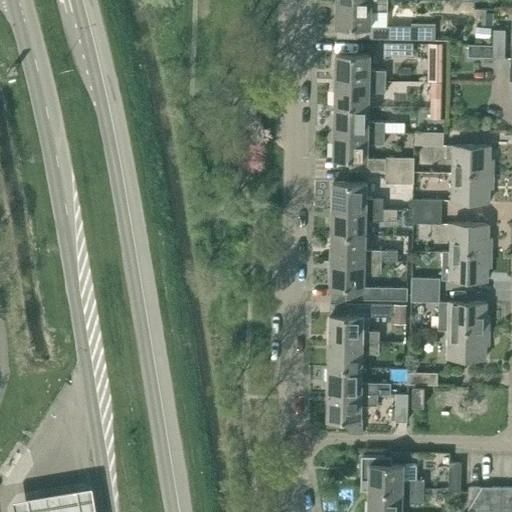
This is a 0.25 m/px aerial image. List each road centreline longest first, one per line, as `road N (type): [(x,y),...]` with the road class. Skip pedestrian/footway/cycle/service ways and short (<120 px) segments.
road 1 (secondary): [(180,511),(115,121),(83,0)]
road 2 (secondary): [(17,0),(58,177),(108,511)]
road 3 (residential): [(292,439),(299,0)]
road 4 (residential): [(292,439),(511,444)]
